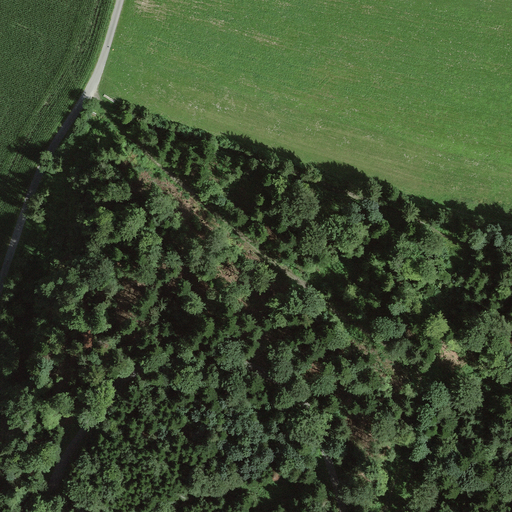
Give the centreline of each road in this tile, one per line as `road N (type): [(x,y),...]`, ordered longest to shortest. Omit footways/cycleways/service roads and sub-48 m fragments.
road 1 (unclassified): [(342,511),(312,417),(297,395),(248,366),(183,359),(143,365),(118,383),(59,465),(44,511)]
road 2 (unclassified): [(0,285),(46,156),(88,94),(121,0)]
